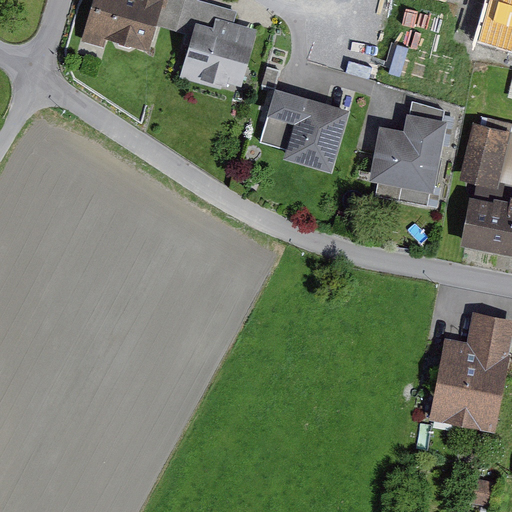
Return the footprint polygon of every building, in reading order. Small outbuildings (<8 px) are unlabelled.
[(94,0),(87,34),(154,50),(166,0),(94,0)] [(511,0),(487,0),(477,43),(511,52),(511,0)] [(260,26),(200,11),(186,70),(246,85),(260,26)] [(348,105),(299,93),(284,155),(333,167),(348,105)] [(511,125),(483,122),(475,176),(511,180),(511,125)] [(446,133),(383,124),(375,178),(438,187),(446,133)] [(511,201),(476,195),(466,244),(511,252),(511,201)] [(511,344),(511,316),(474,311),(470,337),(447,333),(434,416),(500,426),(511,344)]
